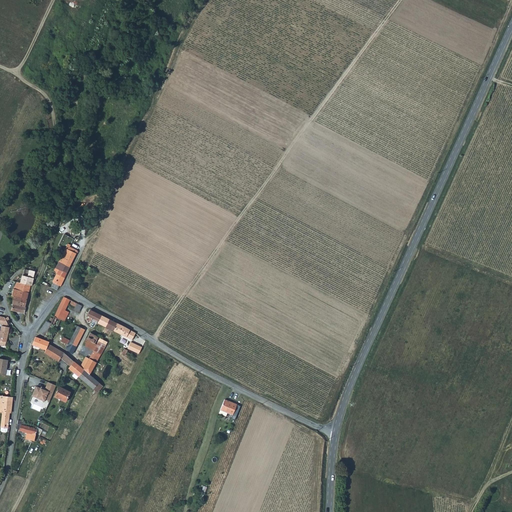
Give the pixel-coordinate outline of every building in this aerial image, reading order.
[(40,241),(45,243),(50,234),(45,232),(40,241)] [(61,256),(58,262),(69,267),(72,261),(76,254),(75,253),(65,248),(61,256)] [(58,262),(55,268),(58,270),(66,274),(69,267),(58,262)] [(24,276),(33,278),(35,271),(23,268),(21,276),(24,276)] [(52,282),(53,282),(58,285),(60,286),(66,274),(58,270),(52,282)] [(13,291),(11,296),(13,297),(14,296),(21,298),(22,291),(28,293),(30,285),(31,285),(33,278),(24,276),(21,276),(20,283),(17,282),(14,285),(13,291)] [(11,310),(23,313),(26,302),(28,293),(22,291),(21,298),(14,296),(13,297),(11,296),(13,299),(12,304),(11,304),(11,306),(11,307),(11,310)] [(52,316),(60,319),(64,321),(68,312),(65,310),(68,303),(75,307),(76,303),(63,297),(54,313),(52,316)] [(101,315),(94,312),(91,318),(92,319),(98,321),(101,315)] [(0,315),(0,323),(3,324),(2,331),(0,330),(0,344),(6,346),(7,342),(8,342),(11,327),(10,326),(10,324),(8,321),(10,320),(8,317),(6,318),(5,317),(0,315)] [(50,323),(44,336),(50,339),(51,339),(53,335),(56,328),(60,319),(52,316),(50,315),(45,321),(50,323)] [(98,321),(97,323),(105,327),(108,319),(101,315),(98,321)] [(108,319),(105,327),(113,330),(116,323),(108,319)] [(37,333),(44,336),(50,323),(45,321),(40,328),(37,333)] [(116,323),(113,330),(131,339),(134,333),(132,331),(123,326),(116,323)] [(74,332),(68,343),(75,346),(81,334),(83,329),(74,325),(73,327),(76,328),(74,332)] [(90,332),(86,338),(94,343),(95,341),(95,340),(97,337),(90,332)] [(35,337),(32,345),(34,346),(45,350),(43,353),(58,362),(60,359),(60,358),(63,353),(60,351),(48,344),(49,343),(40,339),(35,337)] [(106,341),(97,337),(95,340),(95,341),(97,342),(98,341),(104,345),(106,341)] [(82,346),(86,347),(92,351),(96,344),(94,343),(86,338),(82,346)] [(92,351),(99,355),(104,345),(98,341),(97,342),(96,344),(92,351)] [(141,348),(130,342),(127,349),(138,354),(141,348)] [(68,343),(65,349),(71,354),(75,346),(68,343)] [(90,355),(88,358),(95,362),(99,355),(92,351),(86,347),(84,350),(87,352),(86,353),(90,355)] [(72,360),(63,353),(60,358),(60,359),(69,366),(74,361),(72,360)] [(0,374),(7,375),(9,359),(2,359),(0,358),(0,374)] [(88,358),(83,369),(89,374),(95,362),(88,358)] [(69,366),(68,368),(80,379),(93,389),(98,382),(89,374),(83,369),(74,361),(69,366)] [(57,386),(50,382),(47,388),(43,386),(42,387),(38,385),(34,395),(47,401),(48,399),(51,400),(57,386)] [(93,389),(97,392),(99,390),(102,386),(98,382),(93,389)] [(61,386),(57,396),(68,402),(72,392),(61,386)] [(13,404),(14,396),(1,394),(0,401),(2,402),(1,411),(4,411),(3,423),(2,426),(9,426),(10,412),(12,412),(13,404)] [(221,409),(224,411),(229,400),(225,399),(221,409)] [(229,400),(224,411),(233,414),(237,404),(229,400)] [(32,441),(33,441),(35,436),(36,434),(39,429),(25,426),(26,424),(26,422),(19,420),(18,429),(20,430),(24,431),(24,432),(30,434),(30,433),(34,434),(32,441)]
